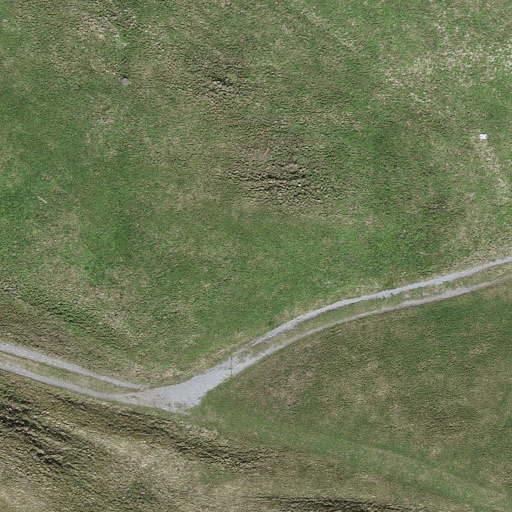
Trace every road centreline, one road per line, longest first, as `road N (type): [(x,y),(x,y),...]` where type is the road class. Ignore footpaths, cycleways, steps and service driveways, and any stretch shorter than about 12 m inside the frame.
road 1 (track): [(0,371),(164,404),(355,312),(511,276)]
road 2 (track): [(164,404),(381,458),(511,502)]
